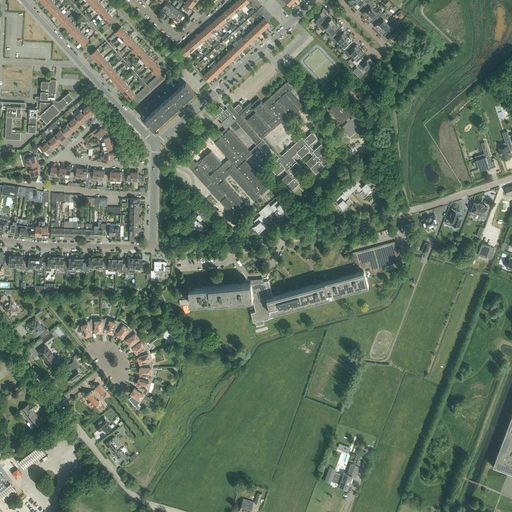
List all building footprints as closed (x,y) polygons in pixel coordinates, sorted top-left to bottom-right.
[(50,10),(56,5),(52,0),(46,6),(50,10)] [(95,9),(101,4),(97,0),(91,5),(95,9)] [(166,12),(172,5),(168,1),(168,0),(164,0),(159,6),(162,9),(161,10),(164,13),(165,11),(166,12)] [(245,5),(241,0),(238,0),(235,2),(241,9),(245,5)] [(365,6),(371,1),(369,0),(358,0),(354,5),(358,9),(359,9),(358,9),(363,4),(365,6)] [(367,18),(374,10),(372,7),(374,5),(371,1),(365,6),(367,8),(362,13),(367,18)] [(241,9),(235,2),(231,6),(236,13),(241,9)] [(99,14),(105,9),(101,4),(95,9),(99,14)] [(60,9),(56,5),(50,10),(54,15),(60,9)] [(169,16),(176,8),(172,5),(166,12),(167,13),(166,14),(169,16)] [(236,13),(231,6),(226,10),(232,16),(236,13)] [(174,18),(180,11),(176,8),(169,16),(171,19),(173,17),(174,18)] [(64,13),(60,9),(54,15),(58,19),(64,13)] [(103,18),(109,13),(105,9),(99,14),(103,18)] [(232,16),(226,10),(222,14),(227,20),(232,16)] [(318,15),(317,15),(315,17),(315,18),(318,21),(315,23),(319,27),(324,21),(322,19),(327,15),(323,10),(318,15)] [(378,19),(383,14),(380,10),(377,12),(374,10),(367,18),(371,22),(376,17),(378,19)] [(184,14),(180,11),(174,18),(175,19),(174,21),(179,25),(183,20),(180,18),(184,14)] [(68,18),(64,13),(58,19),(62,24),(68,18)] [(113,18),(109,13),(103,18),(107,23),(113,18)] [(227,20),(222,14),(217,18),(222,24),(227,20)] [(387,17),(383,14),(378,19),(380,21),(375,26),(379,30),(387,23),(385,20),(387,17)] [(271,24),(268,21),(266,19),(265,17),(260,22),(266,28),(271,24)] [(66,28),(72,22),(68,18),(62,24),(66,28)] [(222,24),(217,18),(212,22),(218,28),(222,24)] [(328,31),(336,23),(331,19),(326,24),(324,21),(319,27),(323,31),(325,28),(328,31)] [(71,32),(77,27),(72,22),(66,28),(71,32)] [(218,28),(212,22),(208,26),(213,32),(218,28)] [(266,28),(260,22),(256,26),(262,32),(266,28)] [(340,28),(336,23),(328,31),(330,33),(328,36),(331,40),(337,34),(335,32),(340,28)] [(390,32),(396,26),(392,23),(390,25),(387,23),(379,30),(384,35),(384,34),(388,30),(390,32)] [(119,36),(125,31),(121,26),(115,32),(119,36)] [(213,32),(208,26),(203,30),(208,36),(213,32)] [(262,32),(256,26),(252,30),(258,36),(262,32)] [(400,30),(396,26),(390,32),(393,34),(388,39),(393,44),(392,43),(397,39),(399,37),(399,36),(400,35),(397,33),(400,30)] [(75,37),(81,31),(77,27),(71,32),(75,37)] [(208,36),(203,30),(199,34),(204,40),(208,36)] [(258,36),(252,30),(247,34),(253,40),(258,36)] [(85,35),(81,31),(75,37),(79,41),(85,35)] [(124,41),(129,35),(125,31),(119,36),(124,41)] [(340,44),(348,36),(344,32),(339,36),(337,34),(331,40),(335,44),(338,41),(340,44)] [(204,40),(199,34),(194,38),(199,44),(204,40)] [(253,40),(247,34),(243,38),(249,44),(253,40)] [(89,40),(85,35),(79,41),(83,46),(89,40)] [(128,45),(134,39),(129,35),(124,41),(128,45)] [(353,40),(348,36),(340,44),(343,46),(340,49),(344,52),(350,47),(347,45),(352,40),(352,41),(353,40)] [(195,48),(199,44),(194,38),(190,42),(195,48)] [(249,44),(243,38),(239,42),(244,48),(249,44)] [(132,49),(138,44),(134,39),(128,45),(132,49)] [(195,48),(190,42),(185,46),(190,52),(195,48)] [(244,48),(239,42),(234,47),(240,53),(244,48)] [(136,54),(142,48),(138,44),(132,49),(136,54)] [(353,56),(361,49),(357,44),(352,49),(350,47),(344,52),(348,56),(350,54),(353,56)] [(190,52),(185,46),(180,50),(186,56),(190,52)] [(240,53),(234,47),(230,51),(235,57),(240,53)] [(140,58),(146,52),(142,48),(136,54),(140,58)] [(90,54),(95,59),(101,53),(97,49),(90,54)] [(365,53),(361,49),(353,56),(355,59),(353,61),(357,65),(362,60),(360,58),(365,53)] [(235,57),(230,51),(225,55),(231,61),(235,57)] [(144,62),(150,57),(146,52),(140,58),(144,62)] [(99,63),(105,58),(101,53),(95,59),(99,63)] [(231,61),(225,55),(221,59),(227,65),(231,61)] [(148,67),(154,61),(150,57),(144,62),(148,67)] [(364,62),(362,60),(357,65),(361,69),(363,67),(366,69),(367,68),(367,69),(369,67),(369,66),(373,62),(374,63),(375,63),(369,57),(364,62)] [(102,68),(109,63),(105,58),(99,63),(102,68)] [(227,65),(221,59),(217,63),(222,69),(227,65)] [(153,71),(159,66),(154,61),(148,67),(153,71)] [(106,72),(113,67),(109,63),(102,68),(106,72)] [(222,69),(217,63),(212,67),(218,73),(222,69)] [(160,73),(163,70),(159,66),(153,71),(157,76),(158,74),(160,73)] [(110,77),(116,72),(113,67),(106,72),(110,77)] [(218,73),(212,67),(208,71),(214,77),(218,73)] [(214,77),(208,71),(203,76),(209,82),(214,77)] [(114,82),(120,76),(116,72),(110,77),(114,82)] [(118,86),(124,81),(120,76),(114,82),(118,86)] [(47,122),(74,98),(69,92),(59,101),(53,101),(53,99),(55,99),(57,80),(51,80),(50,81),(42,81),(41,96),(38,96),(37,108),(30,108),(29,132),(36,132),(37,114),(40,114),(47,122)] [(128,86),(124,81),(118,86),(122,91),(128,86)] [(194,92),(194,91),(185,82),(172,94),(180,104),(194,91),(194,92)] [(303,105),(297,98),(290,91),(292,89),(286,82),(263,103),(261,101),(258,99),(259,98),(252,104),(251,102),(244,107),(246,109),(240,115),(242,114),(261,136),(272,126),(273,128),(285,118),(286,118),(287,120),(295,113),(299,109),(303,105)] [(132,90),(128,86),(122,91),(126,95),(132,90)] [(135,95),(136,95),(132,90),(126,95),(130,100),(132,97),(135,95)] [(167,115),(180,104),(172,94),(159,106),(167,115)] [(354,112),(342,98),(329,110),(341,124),(346,119),(349,117),(354,112)] [(0,106),(2,106),(2,109),(7,109),(5,136),(5,139),(20,140),(21,133),(12,132),(12,131),(13,116),(21,116),(22,106),(15,105),(15,103),(0,102),(0,106)] [(94,112),(91,109),(94,107),(89,102),(86,104),(87,106),(83,109),(82,108),(80,110),(81,111),(87,118),(88,119),(90,117),(89,116),(94,112)] [(154,128),(167,115),(159,106),(145,118),(145,119),(154,128)] [(230,116),(231,116),(233,113),(228,107),(225,110),(222,107),(221,108),(219,107),(213,113),(216,116),(217,115),(219,116),(218,117),(223,122),(222,123),(226,128),(226,127),(234,120),(230,116)] [(87,118),(81,111),(74,118),(80,124),(81,125),(83,123),(83,122),(87,118)] [(348,121),(341,128),(350,137),(366,122),(358,113),(356,114),(352,118),(351,119),(349,118),(349,117),(346,119),(347,120),(348,121)] [(80,124),(74,118),(67,124),(73,130),(74,131),(77,129),(76,128),(80,124)] [(73,130),(67,124),(65,126),(64,125),(62,125),(59,127),(61,130),(67,136),(66,137),(67,137),(70,135),(69,134),(73,130)] [(99,138),(100,137),(102,135),(105,132),(107,131),(104,128),(103,129),(102,127),(99,130),(96,128),(91,132),(95,136),(97,135),(99,138)] [(228,130),(226,127),(226,128),(215,138),(212,140),(215,142),(214,142),(229,158),(210,175),(207,172),(211,169),(212,170),(221,161),(211,150),(202,159),(203,160),(199,163),(197,161),(195,163),(192,159),(186,164),(191,169),(192,169),(193,170),(193,171),(219,200),(220,201),(224,206),(231,213),(234,210),(236,212),(235,212),(235,213),(235,214),(236,214),(236,215),(237,215),(238,215),(239,215),(239,214),(240,214),(240,213),(240,212),(240,211),(241,210),(242,211),(246,208),(248,206),(224,179),(230,174),(254,201),(260,196),(259,195),(260,193),(261,194),(270,187),(256,172),(245,160),(247,159),(244,156),(250,151),(230,128),(228,130)] [(67,136),(61,130),(54,136),(60,142),(60,143),(61,143),(63,141),(62,140),(66,137),(67,137),(66,137),(67,136)] [(109,136),(108,136),(105,132),(102,135),(100,137),(100,139),(98,139),(99,142),(101,141),(102,145),(112,142),(111,138),(110,138),(109,136)] [(279,163),(272,169),(277,175),(284,169),(293,179),(286,185),(291,191),(298,184),(299,183),(298,181),(300,180),(298,178),(294,174),(301,167),(296,162),(293,158),(297,153),(302,158),(309,151),(313,156),(306,162),(311,168),(315,173),(316,173),(323,167),(324,166),(322,163),(323,162),(327,167),(333,162),(329,157),(326,160),(324,158),(320,154),(326,149),(321,144),(314,150),(309,145),(310,144),(317,137),(316,135),(312,132),(304,139),(302,137),(283,154),(281,156),(277,160),(279,163)] [(60,142),(54,136),(47,142),(54,149),(56,147),(55,146),(60,143),(60,142)] [(511,150),(511,145),(510,141),(498,145),(499,148),(498,149),(502,159),(509,157),(508,154),(508,152),(511,150)] [(54,149),(47,142),(44,144),(43,143),(39,147),(40,148),(43,152),(46,150),(48,153),(50,151),(51,152),(54,149)] [(113,145),(112,142),(102,145),(103,148),(101,149),(102,152),(103,152),(104,152),(108,153),(109,149),(113,148),(112,146),(113,145)] [(476,161),(473,162),(474,168),(478,166),(479,170),(489,167),(489,166),(492,164),(490,156),(489,154),(487,150),(484,151),(485,153),(476,156),(475,156),(475,157),(476,161)] [(36,155),(32,156),(31,152),(25,154),(24,154),(23,155),(23,156),(23,157),(24,158),(25,158),(26,158),(28,164),(29,167),(39,164),(36,155)] [(101,153),(100,158),(102,159),(102,162),(108,162),(109,159),(113,159),(113,157),(114,157),(114,153),(108,153),(104,152),(103,152),(101,153)] [(39,167),(39,164),(29,167),(30,169),(29,169),(31,176),(40,173),(38,168),(39,167)] [(57,170),(57,167),(51,166),(51,169),(48,168),(47,174),(50,174),(50,175),(56,175),(57,170)] [(64,177),(65,168),(60,167),(59,170),(57,170),(56,175),(56,176),(56,175),(59,176),(64,177)] [(81,177),(82,168),(77,167),(76,172),(73,172),(73,177),(76,178),(76,176),(81,177)] [(73,177),(73,172),(71,171),(71,169),(65,168),(64,177),(67,177),(66,178),(72,181),(73,177)] [(90,179),(91,172),(88,171),(88,169),(82,168),(81,177),(82,177),(81,178),(90,179)] [(98,180),(98,179),(99,170),(94,170),(93,172),(91,172),(90,179),(93,180),(98,180)] [(97,186),(97,189),(106,190),(106,184),(106,183),(107,179),(107,174),(104,174),(105,171),(99,170),(98,179),(98,180),(98,181),(103,182),(103,186),(97,186)] [(107,179),(106,183),(110,183),(110,180),(116,180),(116,172),(110,171),(110,174),(108,174),(107,174),(107,179)] [(124,180),(124,174),(121,174),(121,172),(116,172),(116,180),(121,180),(124,180)] [(133,180),(133,172),(127,172),(127,174),(124,174),(124,180),(127,180),(133,180)] [(144,176),(141,176),(141,175),(138,175),(138,172),(133,172),(133,180),(138,181),(138,180),(141,180),(141,182),(144,182),(144,176)] [(353,184),(351,181),(346,186),(353,193),(352,192),(356,188),(358,190),(364,197),(368,193),(369,195),(370,194),(367,192),(374,186),(373,186),(371,188),(367,182),(363,186),(358,180),(353,184)] [(4,184),(2,194),(9,195),(10,192),(18,193),(19,186),(4,184)] [(352,193),(353,193),(346,186),(341,190),(344,193),(336,199),(339,202),(338,203),(343,209),(343,210),(347,205),(350,208),(349,207),(353,203),(349,198),(347,196),(351,192),(352,193)] [(497,195),(495,204),(502,206),(504,197),(497,195)] [(128,198),(128,207),(130,207),(142,207),(142,205),(139,205),(139,201),(139,199),(135,198),(129,198),(128,198)] [(271,206),(268,204),(268,203),(263,208),(270,215),(269,214),(274,210),(275,212),(279,217),(284,213),(285,214),(283,212),(289,206),(287,207),(282,202),(281,203),(278,200),(271,206)] [(483,205),(484,204),(479,202),(479,204),(474,202),(470,213),(475,215),(476,212),(480,214),(479,216),(483,218),(484,216),(486,217),(489,210),(487,210),(488,207),(483,205)] [(209,224),(205,219),(204,219),(202,217),(207,213),(208,214),(202,207),(197,211),(199,214),(192,220),(195,224),(194,225),(198,230),(196,232),(197,232),(203,227),(205,229),(204,228),(209,224)] [(270,215),(263,208),(259,212),(261,215),(254,221),(257,224),(255,225),(260,231),(258,233),(259,233),(265,227),(267,230),(266,228),(271,224),(266,220),(264,218),(269,214),(270,215)] [(459,227),(462,217),(459,216),(460,212),(452,209),(448,220),(453,221),(452,224),(459,227)] [(424,226),(424,225),(425,228),(430,227),(430,228),(434,226),(434,225),(438,224),(435,215),(431,217),(430,216),(426,218),(422,220),(423,222),(423,223),(424,226)] [(0,230),(1,230),(1,229),(5,230),(6,227),(8,228),(11,219),(0,216),(0,230)] [(115,235),(115,225),(110,225),(110,222),(107,222),(107,230),(110,230),(109,237),(112,237),(112,235),(115,235)] [(115,225),(115,235),(118,235),(118,237),(121,237),(121,236),(124,236),(124,231),(124,226),(124,225),(121,225),(115,225)] [(141,231),(141,229),(130,228),(129,241),(135,241),(135,234),(139,234),(139,231),(141,231)] [(402,267),(395,241),(352,253),(358,273),(364,271),(365,277),(402,267)] [(479,241),(474,256),(478,257),(479,254),(487,257),(487,255),(491,257),(490,258),(491,258),(495,248),(494,248),(490,247),(491,246),(482,242),(481,243),(479,242),(479,241),(480,242),(480,241),(479,241)] [(425,242),(422,252),(423,252),(422,255),(422,256),(423,256),(425,257),(427,253),(430,244),(425,242)] [(16,266),(16,256),(9,256),(9,261),(5,261),(3,268),(6,268),(12,268),(12,266),(16,266)] [(26,270),(26,261),(23,261),(23,256),(16,256),(16,266),(20,266),(20,269),(22,269),(22,270),(26,270)] [(45,263),(45,271),(48,271),(52,271),(52,269),(52,267),(56,267),(56,257),(48,257),(48,261),(45,261),(45,263)] [(66,271),(66,263),(66,262),(63,262),(63,257),(56,257),(56,267),(60,267),(60,269),(63,270),(63,271),(66,271)] [(96,268),(96,258),(89,257),(89,263),(86,262),(86,264),(86,272),(89,272),(89,270),(92,270),(92,267),(96,268)] [(35,268),(36,258),(29,258),(29,261),(26,261),(26,270),(32,270),(32,268),(35,268)] [(35,268),(35,271),(39,271),(45,271),(45,263),(45,261),(42,261),(42,258),(36,258),(35,268)] [(106,272),(106,264),(106,263),(103,263),(103,258),(96,258),(96,268),(100,268),(100,270),(102,270),(102,272),(106,272)] [(125,265),(125,272),(129,272),(135,273),(135,268),(135,258),(128,258),(128,263),(125,263),(125,265)] [(145,262),(142,262),(142,259),(135,258),(135,268),(139,268),(139,271),(145,271),(145,262)] [(76,269),(76,259),(69,259),(69,262),(66,262),(66,263),(66,271),(72,271),(72,269),(76,269)] [(86,272),(86,264),(86,262),(83,262),(83,259),(76,259),(76,269),(80,269),(80,271),(86,272)] [(116,269),(116,259),(109,259),(109,263),(106,263),(106,264),(106,272),(112,272),(112,269),(116,269)] [(125,272),(125,265),(125,263),(123,263),(123,260),(116,259),(116,269),(119,270),(119,272),(125,272)] [(166,262),(165,262),(165,261),(154,261),(154,270),(155,270),(165,271),(165,267),(166,267),(166,262)] [(368,285),(365,277),(364,271),(358,273),(355,274),(354,271),(352,272),(352,275),(344,277),(348,290),(368,285)] [(348,290),(344,277),(336,279),(335,276),(332,277),(333,280),(325,282),(329,296),(348,290)] [(329,296),(325,282),(317,284),(316,279),(313,280),(314,285),(307,287),(310,301),(329,296)] [(251,283),(242,284),(242,281),(239,281),(239,284),(231,285),(232,299),(252,297),(251,283)] [(272,294),(268,281),(251,282),(251,283),(252,297),(252,302),(254,302),(256,311),(252,312),(254,321),(273,316),(272,311),(267,295),(272,294)] [(232,299),(231,285),(222,286),(222,283),(219,283),(219,286),(210,287),(212,300),(232,299)] [(212,300),(210,287),(202,287),(202,284),(199,285),(199,288),(190,288),(191,302),(212,300)] [(310,301),(307,287),(299,289),(298,286),(295,287),(296,290),(288,292),(292,306),(310,301)] [(292,306),(288,292),(280,294),(279,292),(272,294),(267,295),(272,311),(292,306)] [(1,293),(0,295),(0,300),(2,301),(4,303),(3,305),(5,308),(8,312),(11,315),(13,313),(14,314),(16,312),(16,311),(18,310),(16,306),(17,305),(14,302),(13,302),(11,299),(10,300),(6,295),(4,294),(1,293)] [(36,316),(43,311),(41,308),(34,313),(36,316)] [(30,322),(28,324),(31,327),(30,327),(30,328),(32,330),(33,331),(33,330),(36,334),(38,334),(42,338),(49,332),(47,329),(45,329),(42,331),(40,329),(42,328),(43,327),(41,325),(41,324),(39,321),(38,321),(36,317),(31,321),(31,322),(30,322)] [(113,333),(114,330),(117,321),(106,318),(102,319),(102,328),(106,328),(106,326),(108,327),(107,331),(113,333)] [(103,331),(102,328),(102,319),(91,319),(91,320),(88,321),(91,330),(94,329),(94,327),(96,327),(96,332),(103,331)] [(92,333),(91,330),(88,321),(78,325),(78,326),(75,329),(80,336),(83,334),(83,332),(84,332),(86,336),(92,333)] [(121,322),(117,321),(114,330),(117,331),(118,329),(120,330),(118,334),(123,337),(125,335),(130,327),(121,321),(121,322)] [(133,329),(130,327),(125,335),(128,337),(129,335),(130,337),(127,339),(131,345),(132,343),(133,345),(141,338),(134,329),(133,329)] [(51,332),(42,339),(46,344),(55,337),(51,332)] [(149,349),(141,338),(133,345),(135,346),(133,347),(137,353),(140,350),(141,351),(140,353),(141,356),(150,353),(148,349),(149,349)] [(45,345),(38,350),(48,364),(52,369),(62,362),(57,356),(55,358),(45,345)] [(150,353),(141,356),(138,357),(140,363),(144,362),(145,363),(143,364),(144,367),(153,367),(153,363),(154,363),(150,353)] [(349,357),(345,366),(349,368),(349,369),(354,371),(357,363),(352,361),(353,359),(349,357)] [(74,358),(68,363),(73,370),(66,375),(70,379),(72,380),(74,378),(76,380),(80,377),(79,376),(82,374),(77,368),(80,365),(74,358)] [(153,367),(144,367),(140,367),(141,374),(145,374),(145,376),(143,376),(142,379),(152,382),(153,378),(154,378),(153,367)] [(152,382),(142,379),(139,378),(137,384),(141,386),(141,387),(139,387),(137,390),(145,395),(147,392),(148,392),(152,382)] [(92,390),(84,396),(87,399),(87,400),(90,404),(91,403),(93,403),(95,406),(97,404),(97,405),(98,405),(99,405),(100,405),(100,404),(101,404),(101,403),(101,402),(101,401),(101,400),(104,398),(101,395),(105,392),(99,384),(95,387),(96,388),(93,390),(92,390)] [(132,396),(129,398),(135,406),(137,409),(141,406),(139,403),(145,395),(137,390),(135,388),(131,393),(134,396),(133,397),(132,396)] [(22,409),(26,415),(25,416),(30,421),(31,420),(35,426),(34,426),(38,423),(38,424),(39,423),(39,422),(42,420),(33,410),(38,406),(34,401),(29,405),(29,404),(21,410),(22,409)] [(497,466),(509,470),(510,469),(511,462),(511,414),(493,465),(497,466)] [(104,430),(106,433),(111,429),(108,424),(109,423),(104,417),(95,424),(100,431),(103,428),(104,430)] [(112,439),(106,443),(110,448),(109,449),(112,452),(113,451),(115,453),(114,453),(118,458),(125,452),(121,447),(120,449),(119,447),(122,444),(116,436),(112,438),(112,439)] [(39,445),(18,462),(24,470),(36,461),(46,454),(39,445)] [(358,450),(354,462),(362,465),(366,453),(358,450)] [(330,467),(325,480),(331,482),(332,479),(340,482),(339,486),(348,489),(353,473),(349,471),(348,474),(347,474),(347,473),(344,472),(342,476),(334,473),(336,469),(330,467)] [(17,491),(10,483),(0,491),(0,496),(4,501),(17,491)] [(251,507),(252,502),(252,501),(243,499),(240,510),(248,511),(250,511),(252,508),(251,507)]
